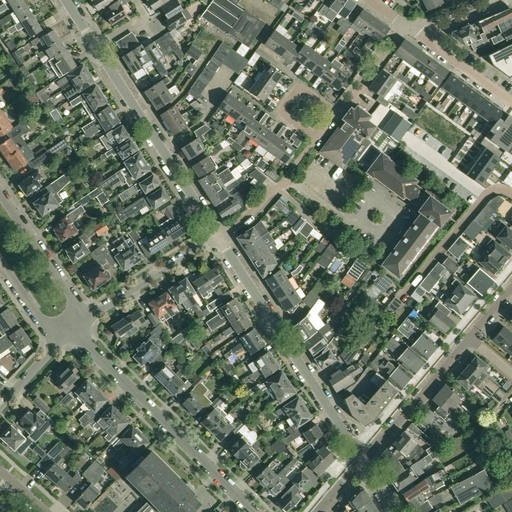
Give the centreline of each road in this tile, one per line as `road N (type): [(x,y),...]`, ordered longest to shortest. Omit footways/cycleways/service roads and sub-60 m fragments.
road 1 (unclassified): [(216,237),(64,0)]
road 2 (unclassified): [(363,462),(216,237)]
road 3 (residential): [(253,511),(71,330)]
road 4 (unclassified): [(469,337),(363,462)]
road 5 (residential): [(86,317),(216,237)]
road 6 (residential): [(86,317),(0,194)]
road 7 (residential): [(316,140),(278,113),(298,85),(337,113)]
